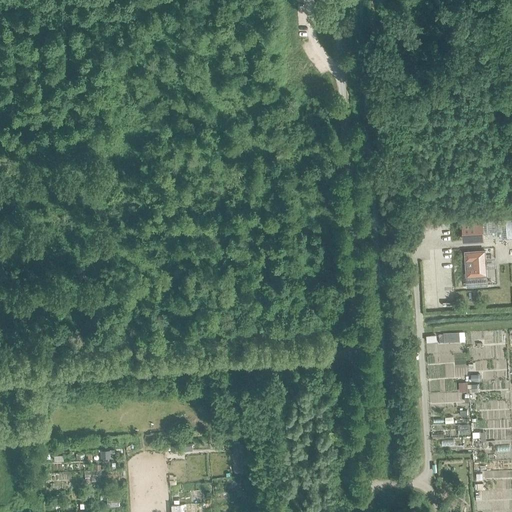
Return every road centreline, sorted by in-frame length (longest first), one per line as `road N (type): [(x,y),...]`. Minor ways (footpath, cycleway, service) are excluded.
road 1 (unclassified): [(365,485),(339,73)]
road 2 (unclassified): [(423,482),(413,245)]
